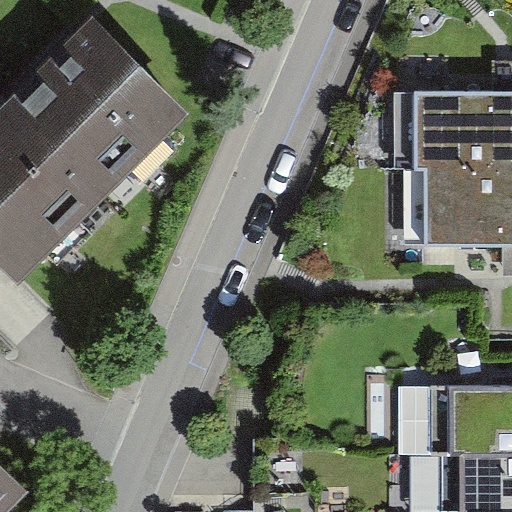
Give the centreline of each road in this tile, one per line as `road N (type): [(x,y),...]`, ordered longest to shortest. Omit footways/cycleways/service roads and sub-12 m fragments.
road 1 (residential): [(336,0),(137,455)]
road 2 (residential): [(137,455),(51,414),(0,377)]
